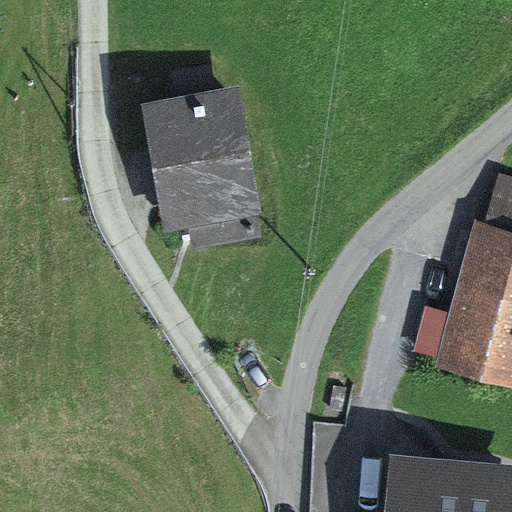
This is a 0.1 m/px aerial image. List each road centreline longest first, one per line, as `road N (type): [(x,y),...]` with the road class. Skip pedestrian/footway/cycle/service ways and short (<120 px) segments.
road 1 (residential): [(92,0),(110,208),(244,423),(289,467)]
road 2 (unclassified): [(289,467),(307,349),(345,271),(369,240),(511,117)]
